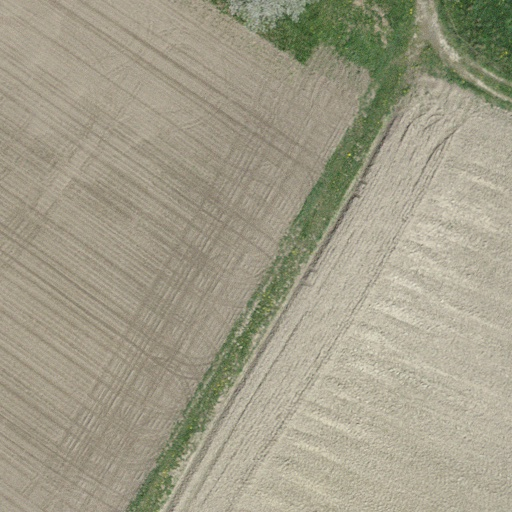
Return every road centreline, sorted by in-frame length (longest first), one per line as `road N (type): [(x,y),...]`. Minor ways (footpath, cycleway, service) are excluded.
road 1 (track): [(437,25),(143,511)]
road 2 (track): [(430,0),(445,45),(511,93)]
